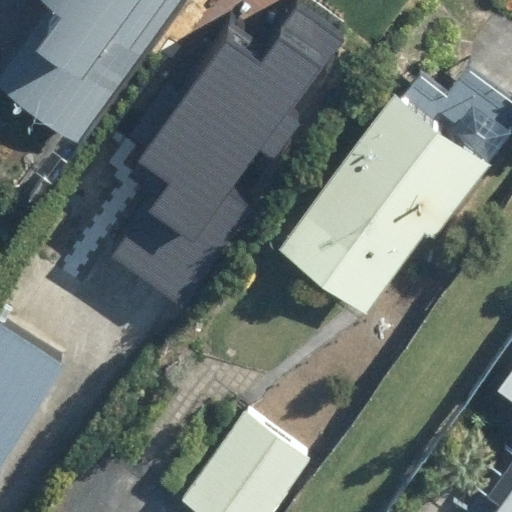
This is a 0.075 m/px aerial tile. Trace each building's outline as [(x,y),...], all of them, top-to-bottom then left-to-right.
[(60,0),(5,76),(88,137),(187,0),(60,0)] [(174,78),(137,127),(156,141),(151,154),(149,168),(153,180),(158,190),(166,195),(126,249),(192,297),(262,201),(243,187),(274,145),(283,153),(311,115),(302,107),(340,56),(342,46),(341,37),(338,28),(331,21),(323,16),(313,14),(304,16),(295,20),(279,8),(284,0),(225,0),(207,25),(214,30),(212,34),(234,53),(200,98),(174,78)] [(511,93),(506,85),(492,83),(484,92),(483,104),(491,113),(503,115),(511,106),(511,93)] [(407,90),(289,246),(376,312),(437,230),(445,236),(501,162),(407,90)] [(0,480),(74,357),(0,312),(0,480)] [(191,496),(213,511),(281,511),(322,456),(256,408),(191,496)] [(511,511),(511,500),(503,511),(511,511)]
